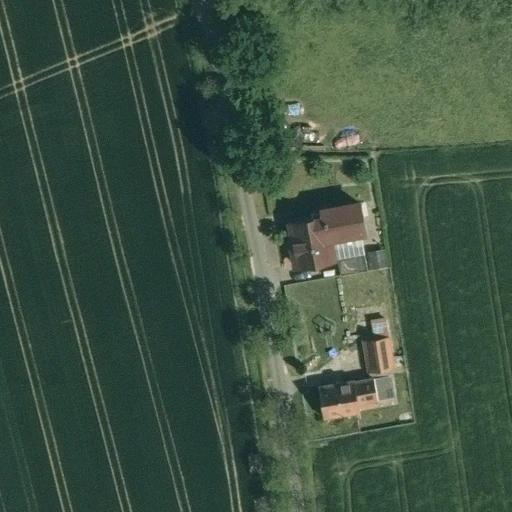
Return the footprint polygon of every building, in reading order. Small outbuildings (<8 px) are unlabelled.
[(323,217),(290,223),(296,252),(292,252),(294,263),(297,262),(298,266),(333,260),(329,238),(365,232),(359,202),(322,209),(323,217)] [(364,253),(368,270),(387,266),(383,249),(364,253)] [(364,253),(338,258),(341,275),(368,270),(364,253)] [(361,321),(364,340),(388,336),(385,317),(361,321)] [(388,336),(364,340),(369,372),(393,368),(388,336)] [(374,377),(378,399),(395,396),(391,374),(374,377)] [(354,380),(319,386),(324,417),(360,411),(358,403),(378,399),(374,377),(354,381),(354,380)]
